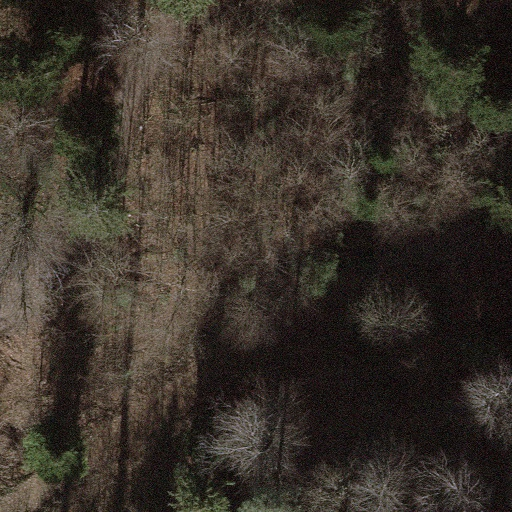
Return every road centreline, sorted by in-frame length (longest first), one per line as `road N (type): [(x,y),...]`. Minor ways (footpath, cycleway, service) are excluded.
road 1 (track): [(27,511),(261,336),(434,254),(511,234)]
road 2 (track): [(216,0),(147,74),(79,258),(0,321)]
